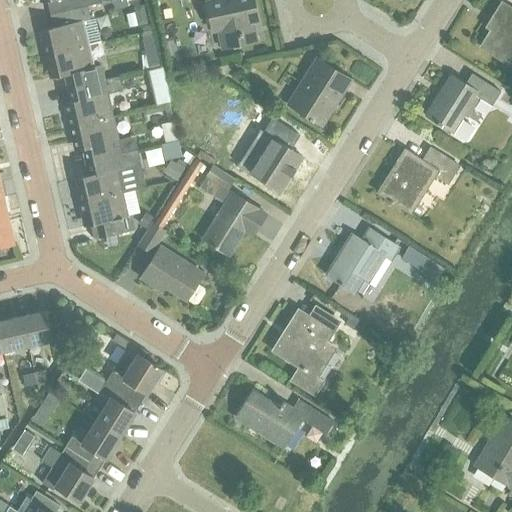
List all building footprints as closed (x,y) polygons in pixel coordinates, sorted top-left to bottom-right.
[(57,0),(67,0),(70,10),(87,6),(103,3),(102,0),(40,0),(42,4),(57,0)] [(252,22),(258,21),(253,0),(206,0),(207,2),(206,2),(212,31),(218,30),(222,49),(256,41),(252,22)] [(511,9),(503,4),(493,18),(498,21),(482,47),(509,64),(511,59),(511,9)] [(73,24),(39,32),(45,56),(89,46),(89,45),(101,42),(96,19),(90,21),(87,6),(70,10),(73,24)] [(192,48),(205,45),(202,32),(189,35),(192,48)] [(89,46),(45,56),(50,80),(63,77),(84,72),(87,85),(104,81),(101,67),(95,68),(89,46)] [(288,104),(322,126),(351,80),(327,65),(321,75),(310,69),(288,104)] [(426,116),(464,139),(467,139),(473,129),(472,126),(461,119),(476,95),(492,106),(501,92),(472,74),(466,84),(452,75),(426,116)] [(69,103),(65,103),(70,128),(115,118),(109,95),(123,92),(120,78),(104,81),(87,85),(90,98),(69,103)] [(102,146),(105,159),(135,153),(132,141),(119,144),(119,142),(120,141),(115,118),(70,128),(76,152),(102,146)] [(250,172),(280,191),(302,158),(290,150),(299,136),(273,119),(263,133),(272,139),(250,172)] [(172,139),(157,140),(158,155),(173,154),(172,139)] [(405,149),(378,193),(407,211),(430,173),(448,184),(460,165),(431,147),(423,160),(405,149)] [(74,180),(79,203),(123,193),(118,171),(125,169),(124,165),(137,162),(135,153),(105,159),(108,172),(74,180)] [(202,162),(194,157),(153,221),(161,226),(202,162)] [(256,230),(266,214),(228,190),(234,180),(213,166),(200,187),(225,203),(202,239),(228,256),(249,225),(256,230)] [(123,193),(79,203),(85,228),(109,222),(112,235),(137,230),(133,214),(128,215),(123,193)] [(0,198),(0,223),(10,221),(4,198),(0,198)] [(10,221),(0,223),(0,248),(15,245),(10,221)] [(139,245),(152,253),(166,231),(153,223),(139,245)] [(370,283),(386,257),(390,260),(398,247),(369,229),(361,241),(352,235),(326,275),(355,294),(364,279),(370,283)] [(401,244),(395,253),(411,263),(417,253),(401,244)] [(197,282),(202,274),(160,248),(141,278),(155,286),(158,282),(186,300),(187,298),(195,303),(199,303),(206,292),(205,287),(197,282)] [(339,322),(316,307),(309,317),(298,310),(273,351),(300,368),(291,381),(314,395),(322,381),(316,377),(334,348),(326,343),(339,322)] [(46,311),(23,316),(29,346),(53,341),(46,311)] [(23,316),(0,321),(0,333),(4,352),(29,346),(23,316)] [(127,348),(106,381),(141,403),(146,394),(147,395),(163,370),(127,348)] [(46,370),(34,373),(37,384),(48,381),(46,370)] [(37,384),(34,373),(23,375),(25,386),(37,384)] [(104,407),(96,421),(121,436),(135,414),(134,413),(141,403),(106,381),(94,401),(104,407)] [(334,423),(319,413),(298,400),(293,408),(283,403),(279,409),(252,392),(236,417),(284,448),(303,418),(327,434),(334,423)] [(477,468),(511,488),(509,493),(511,495),(511,419),(507,417),(477,468)] [(65,446),(101,469),(121,436),(96,421),(88,433),(78,426),(65,446)] [(6,443),(0,453),(0,457),(23,471),(31,458),(6,443)] [(55,487),(80,502),(101,469),(65,446),(61,454),(50,446),(41,460),(52,467),(42,483),(53,490),(55,487)] [(9,506),(4,511),(55,511),(60,505),(36,491),(31,499),(27,496),(18,511),(9,506)]
